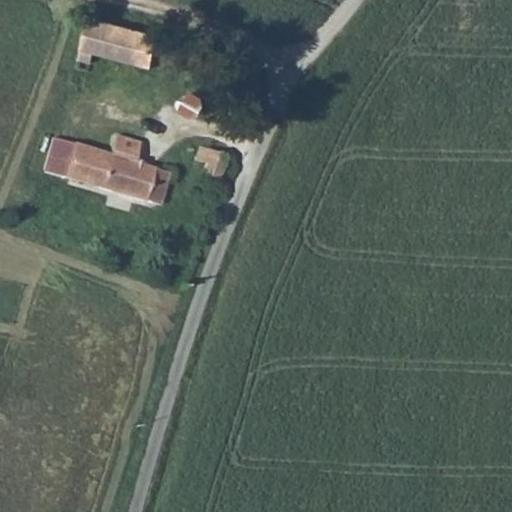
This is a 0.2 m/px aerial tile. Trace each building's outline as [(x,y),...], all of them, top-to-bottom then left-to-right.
[(151,73),(160,41),(90,23),(79,64),(91,67),(94,57),(151,73)] [(208,113),(210,112),(249,125),(255,91),(214,76),(212,89),(210,88),(207,87),(205,87),(202,87),(200,88),(197,89),(195,91),(193,93),(192,96),(191,98),(191,101),(191,104),(192,106),(194,108),(196,110),(198,112),(200,113),(203,113),(206,113),(208,113)] [(108,155),(72,144),(62,177),(158,206),(168,174),(132,164),(138,144),(113,137),(108,155)] [(52,139),(43,172),(62,177),(72,144),(52,139)] [(216,182),(225,157),(199,147),(193,160),(205,164),(200,178),(216,182)]
